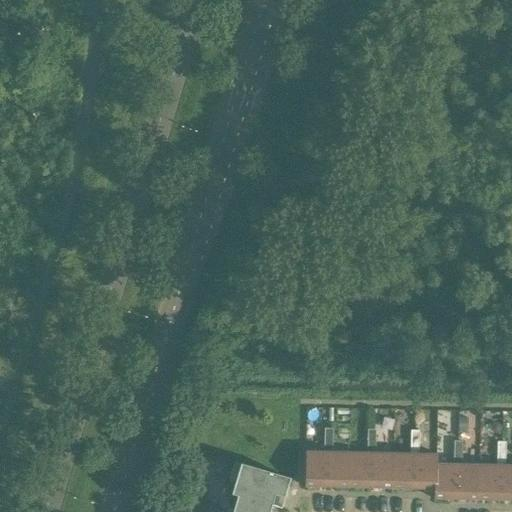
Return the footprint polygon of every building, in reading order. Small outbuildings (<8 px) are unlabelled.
[(333,429),(324,429),(324,441),(332,442),(333,429)] [(376,430),(367,430),(367,442),(376,442),(376,430)] [(419,431),(410,431),(410,443),(419,443),(419,431)] [(332,442),(324,441),(323,453),(328,454),(332,454),(332,442)] [(376,442),(367,442),(367,454),(371,455),(375,455),(376,442)] [(462,442),(453,442),(453,454),(461,454),(462,442)] [(419,443),(410,443),(410,455),(414,456),(419,456),(419,443)] [(506,443),(497,443),(497,455),(506,455),(506,443)] [(328,454),(323,453),(306,453),(305,488),(327,488),(328,454)] [(332,454),(328,454),(327,488),(349,489),(349,454),(332,454)] [(371,455),(367,454),(349,454),(349,489),(370,489),(371,455)] [(461,454),(453,454),(453,466),(457,466),(461,466),(461,454)] [(375,455),(371,455),(370,489),(392,490),(393,455),(375,455)] [(414,456),(410,455),(393,455),(392,490),(413,490),(414,456)] [(506,455),(497,455),(497,467),(501,467),(506,467),(506,455)] [(419,456),(414,456),(413,490),(434,491),(434,500),(435,500),(436,465),(436,456),(419,456)] [(270,511),(272,507),(282,510),(290,479),(240,465),(226,511),(270,511)] [(457,466),(453,466),(436,465),(435,500),(456,501),(457,466)] [(461,466),(457,466),(456,501),(478,501),(479,466),(461,466)] [(501,467),(497,467),(479,466),(478,501),(500,502),(501,467)] [(511,467),(506,467),(501,467),(500,502),(511,502),(511,467)]
